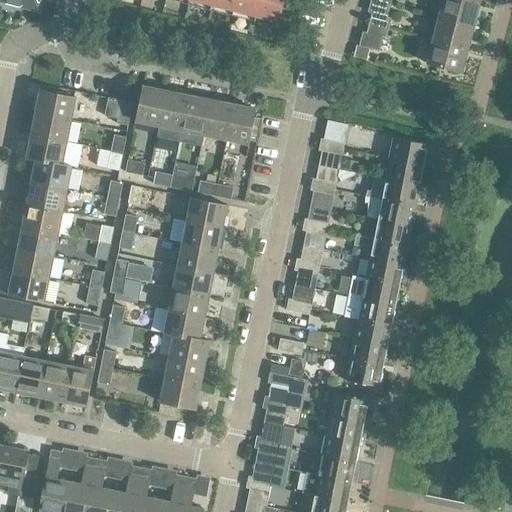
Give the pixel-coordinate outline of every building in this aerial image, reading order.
[(5,1),(38,10),(39,6),(42,4),(42,0),(0,0),(0,2),(2,3),(5,1)] [(212,0),(212,4),(234,10),(236,0),(212,0)] [(236,0),(234,10),(256,16),(260,0),(236,0)] [(260,0),(256,16),(279,22),(284,0),(260,0)] [(471,0),(443,0),(439,16),(474,25),(480,2),(471,0)] [(372,13),(369,23),(389,28),(391,18),(372,13)] [(439,16),(433,40),(468,49),(474,25),(439,16)] [(389,28),(369,23),(367,33),(386,38),(389,28)] [(468,49),(433,40),(427,64),(461,73),(468,49)] [(358,46),(355,55),(355,56),(367,59),(370,49),(358,46)] [(135,121),(158,126),(166,91),(142,86),(135,121)] [(40,90),(35,113),(71,120),(75,97),(40,90)] [(158,126),(181,130),(188,95),(166,91),(158,126)] [(181,130),(203,135),(210,100),(188,95),(181,130)] [(203,135),(226,139),(233,104),(210,100),(203,135)] [(233,104),(226,139),(249,144),(249,141),(254,118),(254,117),(256,109),(233,104)] [(116,123),(128,125),(132,108),(120,106),(116,123)] [(35,113),(31,135),(66,142),(71,120),(35,113)] [(254,118),(249,141),(256,142),(261,119),(254,117),(254,118)] [(26,159),(36,161),(36,159),(62,165),(62,164),(66,142),(31,135),(26,159)] [(114,136),(111,152),(123,155),(126,138),(114,136)] [(394,138),(390,159),(424,166),(428,144),(394,138)] [(319,150),(330,153),(333,141),(321,139),(319,150)] [(333,141),(330,153),(342,155),(345,143),(333,141)] [(123,155),(111,152),(107,169),(119,172),(123,155)] [(36,159),(36,161),(32,182),(67,189),(71,165),(62,164),(62,165),(36,159)] [(390,159),(386,179),(420,186),(424,166),(390,159)] [(128,161),(125,173),(142,177),(145,165),(128,161)] [(357,163),(348,161),(346,170),(355,171),(357,163)] [(153,185),(170,188),(172,176),(155,173),(153,185)] [(172,176),(170,188),(186,191),(189,179),(172,176)] [(367,191),(365,196),(416,206),(420,186),(386,179),(376,178),(373,192),(367,191)] [(310,190),(322,193),(324,181),(313,179),(310,190)] [(198,193),(214,196),(216,184),(200,181),(198,193)] [(324,181),(322,193),(334,195),(336,183),(324,181)] [(32,182),(27,204),(62,211),(67,189),(32,182)] [(111,182),(107,199),(119,201),(123,184),(111,182)] [(216,184),(214,196),(231,199),(233,187),(216,184)] [(131,187),(128,204),(140,206),(143,189),(131,187)] [(368,217),(378,219),(412,226),(416,206),(365,196),(365,201),(371,202),(368,217)] [(192,198),(187,221),(222,228),(227,205),(192,198)] [(119,201),(107,199),(104,215),(116,218),(119,201)] [(27,204),(23,227),(58,234),(62,211),(27,204)] [(125,216),(122,232),(134,235),(138,218),(125,216)] [(302,230),(314,232),(316,221),(305,218),(302,230)] [(366,230),(365,237),(408,246),(412,226),(378,219),(375,232),(366,230)] [(222,228),(187,221),(182,243),(217,250),(219,240),(224,241),(226,231),(222,230),(222,228)] [(316,221),(314,232),(326,235),(328,223),(316,221)] [(23,227),(18,249),(53,256),(58,234),(23,227)] [(101,227),(98,243),(111,245),(114,229),(101,227)] [(134,235),(122,232),(119,249),(131,251),(134,235)] [(372,247),(370,259),(404,265),(408,246),(365,237),(356,235),(354,246),(363,248),(363,246),(372,247)] [(111,245),(98,243),(95,259),(107,262),(111,245)] [(182,243),(178,266),(213,273),(217,250),(182,243)] [(18,249),(14,271),(49,278),(53,256),(18,249)] [(294,270),(306,272),(308,261),(297,258),(294,270)] [(370,259),(366,279),(400,286),(404,265),(370,259)] [(117,260),(113,277),(126,280),(129,263),(117,260)] [(308,261),(306,272),(318,275),(320,263),(308,261)] [(178,266),(173,288),(208,295),(213,273),(178,266)] [(49,278),(14,271),(9,294),(44,301),(49,278)] [(97,271),(93,287),(105,290),(109,273),(97,271)] [(126,280),(113,277),(110,294),(123,297),(126,280)] [(353,277),(349,297),(396,306),(400,286),(366,279),(353,277)] [(105,290),(93,287),(90,304),(102,306),(105,290)] [(173,288),(169,310),(204,317),(208,295),(173,288)] [(345,316),(358,319),(392,326),(396,306),(349,297),(345,316)] [(286,310),(297,313),(300,301),(288,298),(286,310)] [(300,301),(297,313),(309,315),(312,303),(300,301)] [(14,314),(30,317),(33,305),(16,302),(14,314)] [(33,305),(30,317),(47,321),(49,309),(33,305)] [(114,307),(110,324),(123,326),(126,309),(114,307)] [(164,334),(173,336),(174,335),(199,340),(200,339),(204,317),(169,310),(164,334)] [(64,313),(61,326),(76,329),(79,316),(64,313)] [(81,316),(78,330),(102,335),(105,321),(81,316)] [(358,319),(354,339),(388,346),(392,326),(358,319)] [(123,326),(110,324),(107,340),(119,343),(123,326)] [(319,333),(310,331),(308,342),(317,344),(319,333)] [(173,336),(169,357),(204,364),(209,340),(200,339),(199,340),(174,335),(173,336)] [(278,350),(289,352),(292,341),(280,338),(278,350)] [(354,339),(350,359),(384,366),(388,346),(354,339)] [(292,341),(289,352),(302,355),(304,343),(292,341)] [(104,350),(101,366),(113,369),(116,352),(104,350)] [(0,388),(15,391),(22,356),(0,351),(0,388)] [(69,366),(62,401),(86,406),(96,358),(85,355),(82,368),(69,366)] [(15,391),(38,396),(45,361),(22,356),(15,391)] [(169,357),(165,379),(200,386),(204,364),(169,357)] [(384,366),(350,359),(346,380),(379,387),(384,366)] [(38,396),(62,401),(69,366),(45,361),(38,396)] [(289,375),(290,368),(271,364),(269,373),(288,377),(289,375)] [(113,369),(101,366),(97,383),(109,385),(113,369)] [(291,387),(293,377),(269,373),(267,383),(291,387)] [(200,386),(165,379),(160,402),(195,409),(200,386)] [(330,416),(364,423),(365,420),(369,419),(371,410),(367,407),(369,396),(358,393),(357,398),(335,394),(330,416)] [(262,408),(273,410),(276,398),(265,396),(262,408)] [(276,398),(273,410),(286,412),(288,401),(276,398)] [(364,423),(330,416),(326,436),(360,443),(360,442),(365,440),(367,431),(363,428),(364,423)] [(254,448),(265,450),(267,438),(256,436),(254,448)] [(326,436),(322,456),(356,463),(360,443),(326,436)] [(267,438),(265,450),(278,453),(280,441),(267,438)] [(3,446),(0,460),(0,482),(9,484),(7,493),(29,498),(34,473),(23,471),(27,451),(3,446)] [(38,511),(62,511),(69,482),(56,479),(62,452),(51,449),(46,477),(38,511)] [(62,511),(85,511),(97,458),(87,456),(81,484),(69,482),(62,511)] [(307,473),(352,483),(352,482),(357,480),(359,471),(355,468),(356,463),(322,456),(318,475),(307,473)] [(85,511),(109,511),(113,491),(101,488),(107,461),(97,458),(85,511)] [(109,511),(132,511),(141,468),(131,466),(126,493),(113,491),(109,511)] [(132,511),(155,511),(158,500),(146,497),(151,470),(141,468),(132,511)] [(307,473),(303,493),(314,495),(314,496),(348,503),(352,483),(307,473)] [(155,511),(178,511),(186,477),(176,475),(171,502),(158,500),(155,511)] [(246,488),(257,490),(259,478),(248,476),(246,488)] [(186,477),(178,511),(203,511),(204,509),(190,506),(196,479),(186,477)] [(259,478),(257,490),(269,492),(272,481),(259,478)] [(314,496),(311,511),(346,511),(348,503),(314,496)]
